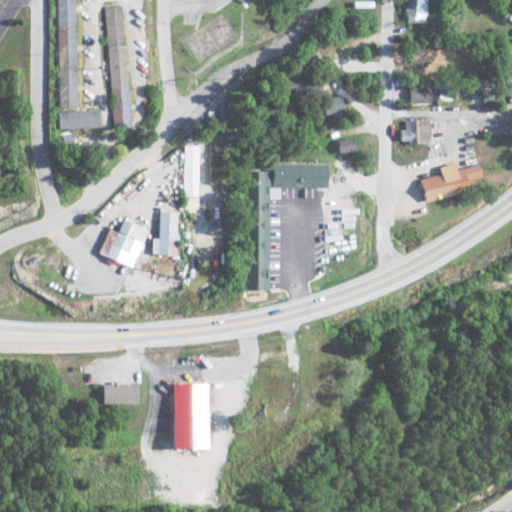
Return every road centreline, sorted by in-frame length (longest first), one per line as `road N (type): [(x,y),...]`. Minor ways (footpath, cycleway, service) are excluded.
road 1 (primary): [(0,329),(174,330),(284,314),(342,297),(459,242),(511,203)]
road 2 (residential): [(0,248),(89,208),(230,73),(298,33),(325,0)]
road 3 (residential): [(395,270),(392,0)]
road 4 (residential): [(60,220),(39,153),(39,0)]
